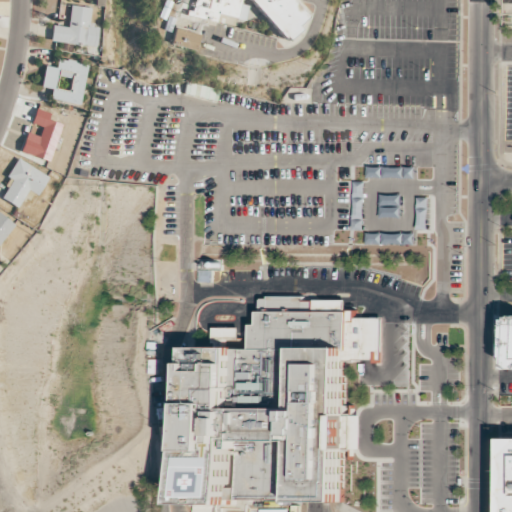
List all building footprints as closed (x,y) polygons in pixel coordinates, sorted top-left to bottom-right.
[(292,0),(307,17),(297,26),(301,29),(288,40),(285,36),(283,38),(249,0),(292,0)] [(90,7),(71,5),(68,27),(52,25),(50,41),(95,46),(97,25),(89,24),(90,7)] [(170,44),(196,51),(200,35),(174,28),(170,44)] [(45,65),(41,87),(51,89),(49,99),(80,104),(87,64),(58,58),(56,68),(45,65)] [(61,124),(48,120),(50,113),(36,108),(31,123),(42,126),(39,136),(26,132),(20,152),(50,161),(61,124)] [(0,198),(18,208),(28,190),(38,195),(48,176),(19,160),(0,193),(0,198)] [(368,177),(416,177),(416,167),(368,166),(368,177)] [(365,181),(354,182),(355,230),(366,229),(365,181)] [(402,195),(381,195),(381,206),(381,216),(402,217),(402,195)] [(0,242),(13,222),(0,214),(0,242)] [(419,218),(418,229),(427,229),(428,218),(419,218)] [(191,504),(237,504),(237,499),(300,499),(300,501),(346,501),(347,450),(354,450),(354,448),(365,448),(365,414),(347,414),(347,361),(357,361),(357,359),(384,359),(384,317),(357,317),(357,309),(348,309),(348,299),(305,299),(305,295),(269,295),(269,297),(261,297),(261,324),(255,324),(255,348),(237,348),(237,346),(191,346),(191,504)]
